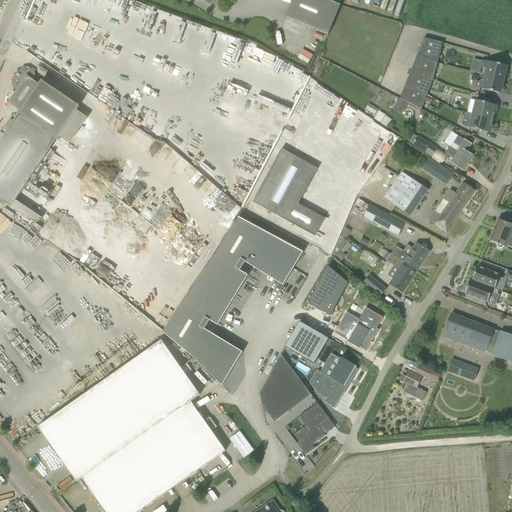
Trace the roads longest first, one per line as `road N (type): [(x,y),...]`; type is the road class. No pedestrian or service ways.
road 1 (unknown): [(103,135),(72,176),(68,200),(182,290),(213,247),(218,212),(114,136)]
road 2 (unclassified): [(347,446),(495,191),(511,143)]
road 3 (track): [(269,472),(288,478),(302,498),(347,446),(511,437)]
road 4 (unknown): [(0,38),(65,86),(100,120),(103,135)]
